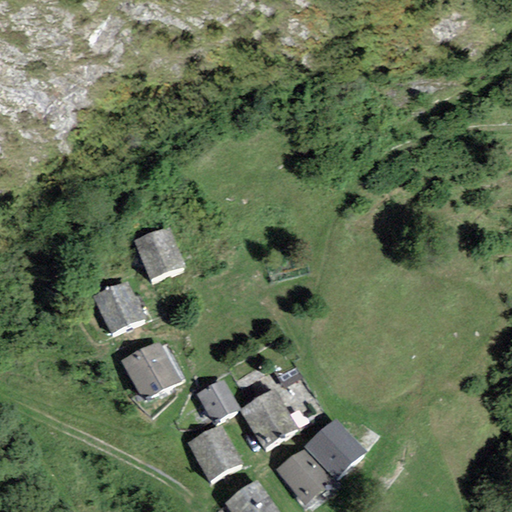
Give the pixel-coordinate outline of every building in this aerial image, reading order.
[(186,272),(169,231),(135,244),(151,286),(186,272)] [(143,321),(124,284),(96,299),(115,336),(143,321)] [(181,387),(159,344),(122,363),(145,406),(181,387)] [(299,433),(325,417),(303,382),(278,398),(299,433)] [(237,412),(222,385),(199,397),(214,425),(237,412)] [(299,433),(278,398),(274,393),(239,415),(264,454),(299,433)] [(367,458),(335,423),(305,448),(333,485),(367,458)] [(244,467),(220,427),(188,446),(212,486),(244,467)] [(333,485),(305,448),(274,472),(302,509),(333,485)] [(275,511),(256,484),(225,506),(229,511),(275,511)]
